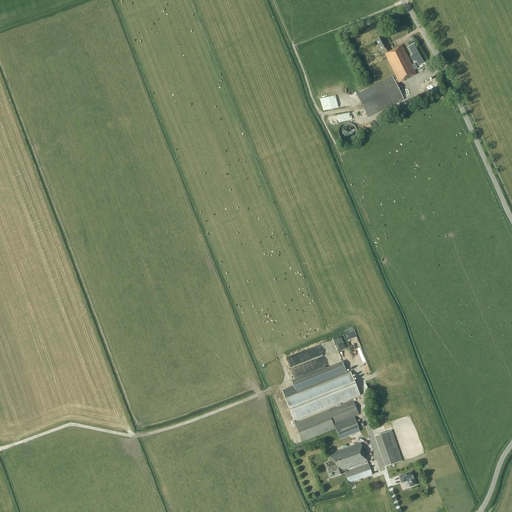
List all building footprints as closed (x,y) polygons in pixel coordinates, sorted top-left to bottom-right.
[(389,52),(381,37),(375,40),(381,52),(384,51),(385,54),(385,55),(397,79),(395,81),(392,77),(357,94),(368,117),(404,100),(396,84),(399,82),(399,83),(416,74),(402,46),(389,52)] [(424,62),(413,44),(408,47),(413,55),(410,56),(413,62),(416,60),(418,65),(424,62)] [(333,339),(337,347),(342,345),(339,337),(333,339)] [(291,381),(297,394),(347,374),(342,362),(325,368),(325,367),(291,381)] [(265,373),(265,383),(278,384),(278,378),(280,378),(281,367),(270,367),(269,373),(265,373)] [(347,374),(297,394),(285,399),(294,422),(336,405),(337,407),(294,425),(302,443),(335,429),(339,440),(360,432),(354,417),(358,416),(352,401),(340,406),(339,404),(359,396),(350,373),(347,374)] [(402,461),(391,430),(374,436),(385,467),(402,461)] [(373,475),(361,443),(328,455),(331,462),(325,464),(329,474),(336,471),(337,476),(343,474),(343,472),(355,467),(356,469),(345,473),(349,483),(373,475)] [(416,484),(412,472),(400,476),(402,482),(408,480),(410,486),(416,484)]
